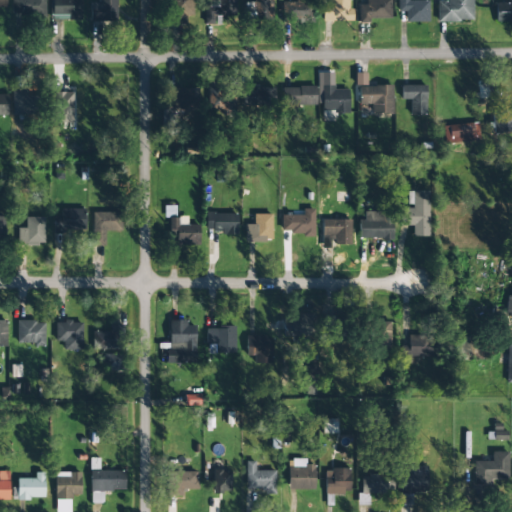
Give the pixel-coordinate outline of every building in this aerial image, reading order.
[(44,0),(12,0),(13,15),(45,14),(44,0)] [(80,0),(50,0),(50,20),(80,21),(80,0)] [(117,21),(116,0),(97,0),(98,3),(89,3),(89,22),(117,21)] [(191,0),(169,0),(170,24),(192,23),(191,0)] [(206,25),(220,24),(220,17),(236,17),(235,0),(218,0),(219,0),(205,1),(206,25)] [(270,0),(254,0),(255,20),(271,20),(270,0)] [(322,0),(322,21),(349,21),(348,0),(322,0)] [(390,0),(364,0),(365,4),(358,4),(357,23),(368,23),(369,19),(390,19),(390,0)] [(428,1),(407,0),(397,0),(397,11),(405,11),(404,22),(428,22),(428,1)] [(471,0),(445,0),(445,1),(437,1),(437,21),(472,22),(471,0)] [(511,0),(509,0),(510,3),(494,3),(495,22),(511,22),(511,13),(511,0)] [(312,23),(312,1),(281,1),(281,22),(312,23)] [(347,90),(333,90),(332,73),(318,73),(319,113),(348,112),(347,90)] [(392,113),(392,86),(366,86),(366,73),(357,73),(357,105),(370,105),(371,114),(392,113)] [(492,104),(488,79),(474,81),(479,107),(492,104)] [(207,87),(209,115),(235,113),(233,85),(207,87)] [(401,100),(409,100),(410,115),(426,115),(425,86),(400,86),(401,100)] [(274,105),(273,87),(243,89),(244,107),(274,105)] [(282,106),(315,105),(315,87),(281,87),(282,106)] [(167,90),(168,111),(181,111),(198,110),(197,88),(167,90)] [(13,117),(36,116),(35,97),(26,98),(26,89),(11,90),(13,117)] [(53,123),(72,124),(72,92),(53,92),(53,123)] [(511,131),(511,109),(490,113),(494,135),(511,131)] [(444,147),(469,146),(469,141),(478,141),(478,124),(443,125),(444,147)] [(412,226),(412,237),(428,237),(429,191),(407,191),(407,207),(399,207),(399,226),(412,226)] [(198,225),(187,225),(187,216),(175,217),(175,206),(164,207),(164,218),(171,218),(171,245),(199,245),(198,225)] [(84,232),(84,209),(59,210),(60,216),(53,216),(53,232),(84,232)] [(313,209),(302,209),(302,215),(280,216),(281,231),(291,230),(291,236),(314,236),(313,209)] [(121,213),(92,212),(91,246),(104,246),(105,231),(120,232),(121,213)] [(358,239),(392,239),(392,217),(384,217),(384,212),(363,212),(363,220),(358,220),(358,239)] [(236,233),(236,213),(205,214),(205,233),(236,233)] [(271,214),(253,215),(253,224),(244,224),(245,243),(257,243),(257,240),(271,240),(271,214)] [(17,245),(44,245),(44,217),(25,218),(25,229),(17,229),(17,245)] [(321,248),(331,249),(331,245),(350,245),(350,220),(321,220),(321,248)] [(314,314),(298,314),(298,318),(282,318),(282,340),(307,339),(307,335),(314,335),(314,314)] [(333,334),(333,341),(342,341),(341,317),(322,318),(323,334),(333,334)] [(195,326),(186,326),(186,320),(167,321),(167,364),(195,363),(195,326)] [(16,345),(44,345),(44,322),(16,321),(16,345)] [(371,347),(390,348),(391,321),(372,321),(371,347)] [(81,322),(54,322),(55,342),(63,342),(63,350),(82,350),(81,322)] [(109,332),(92,331),(92,349),(121,350),(121,325),(110,325),(109,332)] [(205,328),(206,344),(215,344),(215,353),(235,353),(234,328),(205,328)] [(430,336),(407,335),(407,346),(400,346),(399,363),(410,363),(410,357),(429,357),(430,336)] [(245,356),(253,357),(253,363),(271,364),(271,336),(246,336),(245,356)] [(102,371),(124,371),(123,354),(102,355),(102,371)] [(321,434),(336,434),(336,420),(321,420),(321,434)] [(491,461),(472,462),(472,485),(490,485),(490,480),(508,480),(508,452),(491,452),(491,461)] [(124,492),(124,471),(99,471),(99,459),(90,459),(89,491),(124,492)] [(313,490),(314,465),(305,465),(305,460),(287,460),(287,490),(313,490)] [(274,471),(254,471),(254,462),(245,462),(245,490),(263,489),(263,494),(275,494),(274,471)] [(426,467),(399,467),(401,504),(409,504),(408,495),(427,494),(426,467)] [(325,494),(350,493),(349,469),(324,470),(325,494)] [(0,500),(9,501),(8,471),(0,471),(0,500)] [(230,493),(231,472),(213,471),(212,492),(230,493)] [(80,472),(54,473),(54,498),(80,498),(80,472)] [(196,472),(168,472),(168,497),(183,496),(183,490),(197,490),(196,472)] [(34,479),(16,478),(16,487),(12,487),(11,499),(43,499),(44,473),(34,473),(34,479)] [(360,475),(361,494),(385,493),(385,475),(360,475)] [(357,505),(368,505),(369,494),(357,494),(357,505)] [(70,511),(70,501),(55,500),(55,511),(70,511)]
